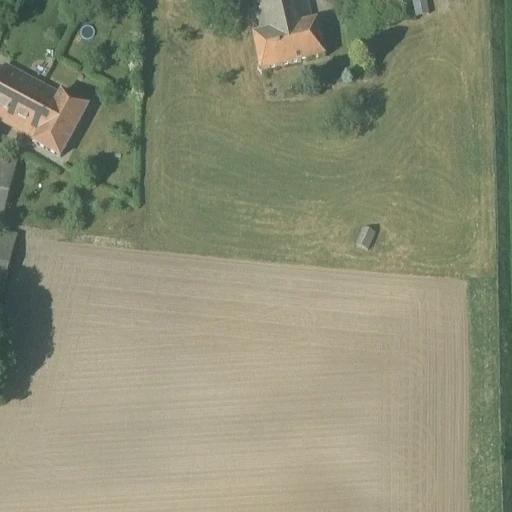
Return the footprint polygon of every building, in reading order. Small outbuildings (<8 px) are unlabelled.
[(311,25),(305,0),(252,0),(255,14),(248,15),(261,73),(325,58),(316,23),(311,25)] [(354,0),(361,33),(414,20),(409,0),(354,0)] [(410,0),(415,20),(429,17),(424,0),(410,0)] [(59,97),(5,67),(0,75),(0,123),(35,143),(33,145),(60,160),(87,108),(61,94),(59,97)] [(0,229),(17,162),(0,158),(0,298),(1,299),(16,239),(0,234),(0,229)] [(354,249),(368,254),(375,237),(361,231),(354,249)]
